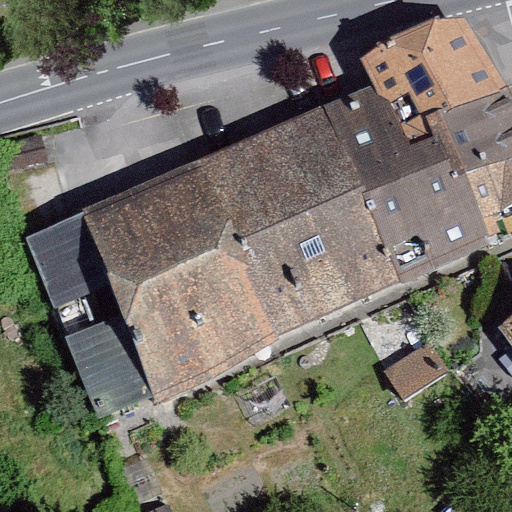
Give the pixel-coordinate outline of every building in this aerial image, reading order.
[(409,42),(363,84),(379,125),(404,113),(412,128),(487,89),(454,33),(409,42)] [(363,84),(301,111),(379,293),(472,250),(462,229),(412,128),(404,113),(379,125),(363,84)] [(511,210),(511,136),(487,89),(412,128),(462,229),(511,210)] [(301,111),(185,165),(267,351),(379,293),(301,111)] [(185,165),(67,217),(145,413),(267,351),(185,165)] [(511,319),(484,337),(511,366),(511,319)] [(418,348),(371,378),(392,411),(439,381),(418,348)]
